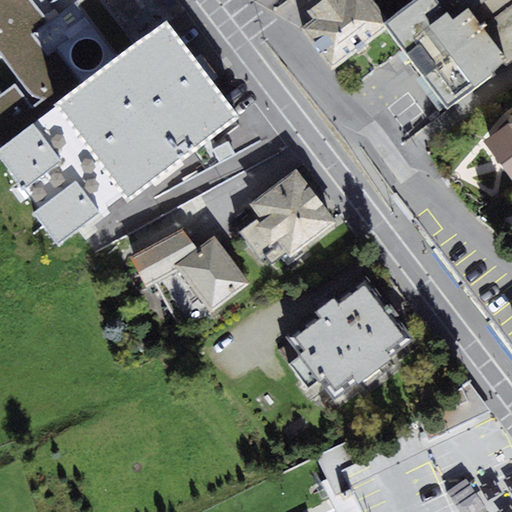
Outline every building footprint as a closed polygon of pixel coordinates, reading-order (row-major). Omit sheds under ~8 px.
[(129,216),(253,131),(175,19),(147,39),(119,0),(0,0),(0,59),(21,89),(0,103),(0,142),(1,144),(0,144),(0,165),(23,198),(26,198),(63,251),(124,209),(129,216)] [(333,71),(388,30),(383,23),(389,19),(374,0),(321,0),(308,11),(314,18),(301,28),(333,71)] [(435,0),(413,0),(389,19),(383,23),(388,30),(448,109),(510,62),(468,8),(451,21),(435,0)] [(511,0),(435,0),(451,21),(468,8),(510,62),(511,60),(511,0)] [(511,112),(510,114),(509,122),(483,141),(511,179),(511,112)] [(339,224),(297,168),(249,204),(260,218),(240,233),(261,260),(266,257),(272,265),(281,258),(286,265),(339,224)] [(511,271),(426,210),(405,185),(394,195),(511,347),(511,271)] [(251,285),(214,236),(197,248),(182,229),(130,257),(147,289),(180,272),(212,314),(251,285)] [(414,339),(365,276),(285,337),(299,355),(288,364),(308,390),(320,381),(334,400),(414,339)] [(511,511),(511,438),(495,417),(471,383),(317,457),(336,495),(352,487),(363,511),(511,511)]
